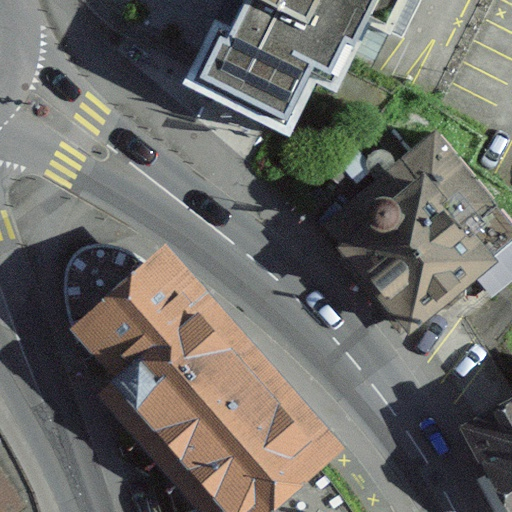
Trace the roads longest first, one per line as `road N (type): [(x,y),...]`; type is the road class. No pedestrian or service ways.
road 1 (primary): [(454,511),(371,383),(289,289),(0,84)]
road 2 (residential): [(0,310),(85,511)]
